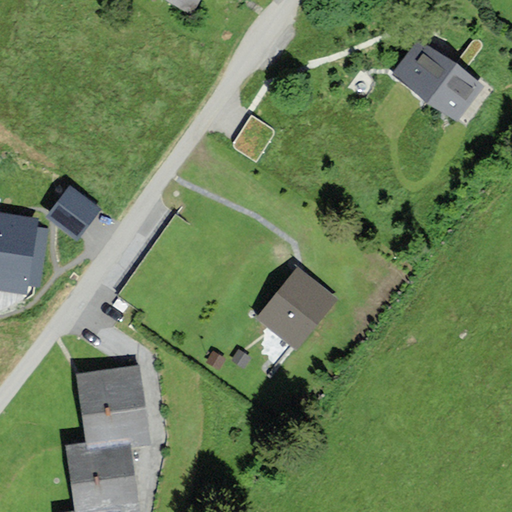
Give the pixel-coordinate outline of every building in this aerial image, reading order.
[(195,0),(168,0),(188,12),(195,0)] [(480,87),(421,43),(397,75),(456,119),(480,87)] [(275,131),(251,117),(234,146),(257,160),(275,131)] [(77,242),(101,210),(69,187),(46,219),(77,242)] [(37,220),(0,215),(0,290),(26,294),(28,284),(40,286),(47,230),(36,229),(37,220)] [(336,300),(299,270),(259,320),(297,350),(336,300)] [(134,511),(136,511),(128,446),(147,444),(138,367),(78,374),(86,450),(71,451),(78,511),(134,511)]
